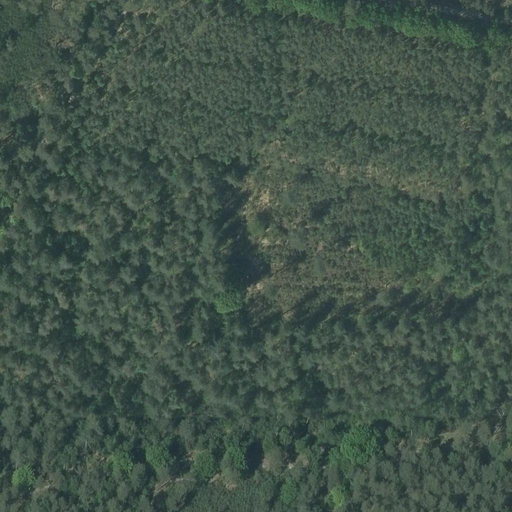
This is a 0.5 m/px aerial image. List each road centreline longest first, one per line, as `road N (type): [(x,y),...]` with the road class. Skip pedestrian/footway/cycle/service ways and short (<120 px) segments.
road 1 (track): [(511,424),(392,456),(203,463)]
road 2 (track): [(0,202),(123,0)]
road 3 (track): [(0,493),(142,464),(203,463)]
